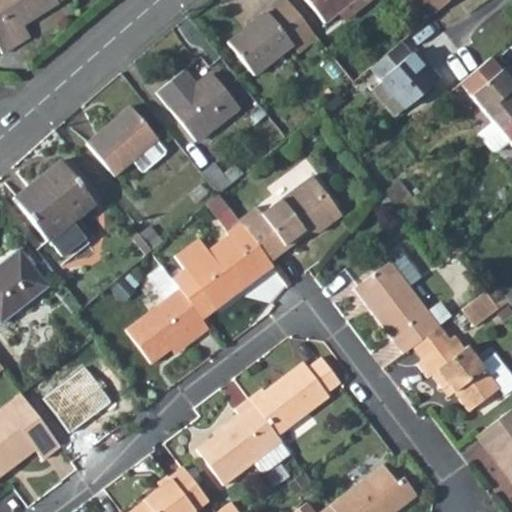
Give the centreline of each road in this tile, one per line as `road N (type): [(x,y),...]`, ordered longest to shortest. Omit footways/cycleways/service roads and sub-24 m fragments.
road 1 (residential): [(44,511),(283,322),(334,329),(449,482),(446,511)]
road 2 (tertiary): [(160,0),(0,139)]
